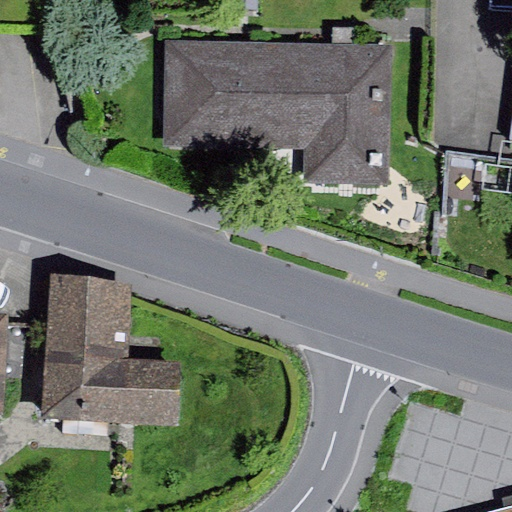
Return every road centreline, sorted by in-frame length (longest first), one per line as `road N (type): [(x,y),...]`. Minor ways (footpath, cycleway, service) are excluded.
road 1 (tertiary): [(0,203),(365,321)]
road 2 (residential): [(365,321),(324,469),(296,511)]
road 3 (tertiary): [(365,321),(511,365)]
